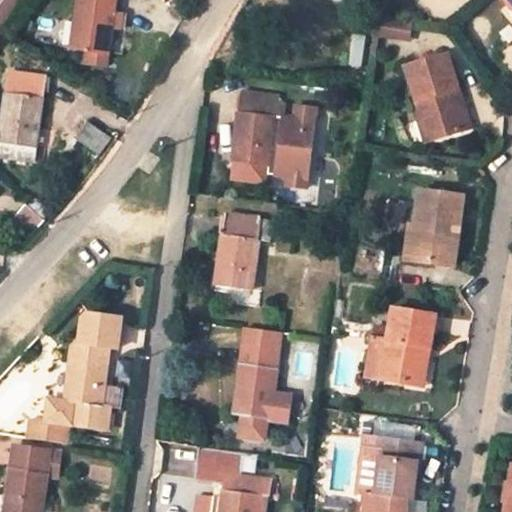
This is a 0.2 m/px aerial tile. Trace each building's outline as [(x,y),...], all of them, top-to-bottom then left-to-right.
[(108,28),(119,29),(120,13),(111,12),(112,0),(77,0),(71,48),(83,49),(81,61),(104,64),(105,53),(108,28)] [(341,0),(303,0),(303,7),(340,11),(341,0)] [(410,20),(373,14),(370,34),(406,41),(410,20)] [(421,120),(428,118),(434,138),(464,129),(453,90),(458,88),(447,53),(406,66),(421,120)] [(41,98),(46,98),(49,77),(7,72),(0,122),(0,157),(33,162),(41,98)] [(276,94),(241,91),(232,161),(242,162),(267,165),(266,173),(286,175),(292,175),(308,162),(313,105),(292,103),(291,117),(281,116),(283,104),(275,103),(276,94)] [(424,141),(434,138),(428,118),(421,120),(417,121),(424,141)] [(96,153),(108,137),(87,123),(76,139),(96,153)] [(267,165),(242,162),(240,180),(265,182),(266,173),(267,165)] [(306,186),(308,162),(292,175),(286,175),(285,184),(306,186)] [(413,227),(420,229),(417,262),(454,266),(461,196),(417,191),(415,209),(413,227)] [(43,219),(25,203),(15,215),(32,230),(43,219)] [(420,229),(413,227),(415,209),(409,209),(404,260),(417,262),(420,229)] [(270,220),(225,213),(222,234),(215,284),(250,289),(256,239),(268,241),(270,220)] [(93,294),(86,302),(83,324),(75,323),(65,401),(54,400),(52,421),(106,428),(108,408),(100,406),(110,327),(119,328),(122,298),(93,294)] [(413,384),(415,372),(419,346),(427,347),(432,314),(391,308),(386,338),(373,336),(366,377),(413,384)] [(278,348),(242,343),(239,363),(233,413),(238,414),(268,418),(271,393),(278,348)] [(415,372),(423,373),(427,347),(419,346),(415,372)] [(271,393),(268,418),(285,420),(288,396),(271,393)] [(268,418),(238,414),(235,434),(265,439),(268,418)] [(409,498),(415,442),(380,438),(379,442),(372,493),(399,497),(409,498)] [(372,493),(379,442),(371,440),(364,492),(372,493)] [(243,453),(199,447),(194,478),(214,481),(223,469),(241,471),(243,453)] [(59,453),(12,448),(3,511),(38,511),(43,476),(56,477),(59,453)] [(266,495),(267,482),(260,482),(260,478),(225,474),(222,496),(213,495),(211,511),(255,511),(258,495),(266,495)] [(364,492),(362,492),(359,511),(396,511),(399,497),(372,493),(364,492)]
